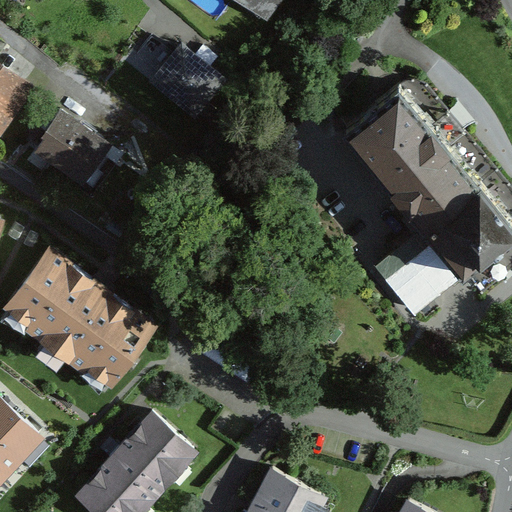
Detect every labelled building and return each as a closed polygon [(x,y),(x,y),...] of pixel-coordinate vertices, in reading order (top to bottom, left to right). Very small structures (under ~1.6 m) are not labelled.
[(249,0),(267,13),(276,0),(249,0)] [(137,51),(155,66),(148,76),(194,112),(228,69),(182,32),(172,44),(154,30),(137,51)] [(36,77),(0,51),(0,128),(0,129),(36,77)] [(511,181),(429,81),(427,79),(424,77),(421,76),(418,75),(414,75),(411,75),(405,67),(383,85),(350,113),(396,169),(393,172),(414,197),(416,194),(433,214),(379,258),(420,308),(467,269),(485,291),(511,268),(511,181)] [(81,177),(83,174),(93,182),(103,168),(93,161),(112,134),(61,97),(41,125),(45,128),(34,143),(81,177)] [(18,238),(25,224),(14,219),(8,233),(18,238)] [(41,232),(31,227),(24,240),(34,245),(41,232)] [(0,313),(24,326),(26,324),(43,335),(35,346),(56,361),(64,351),(82,364),(80,367),(99,386),(107,376),(111,379),(158,315),(49,235),(2,300),(7,304),(0,313)] [(0,429),(24,452),(45,428),(0,387),(0,429)] [(105,511),(144,511),(205,444),(157,401),(79,488),(105,511)] [(0,472),(2,475),(24,452),(0,429),(0,472)] [(329,489),(269,458),(241,511),(324,511),(330,501),(324,498),(329,489)] [(449,511),(406,489),(393,511),(449,511)]
